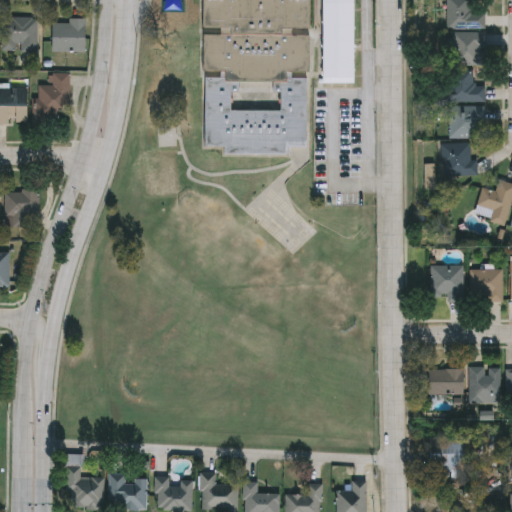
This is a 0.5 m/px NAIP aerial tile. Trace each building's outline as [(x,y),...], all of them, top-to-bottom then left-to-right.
[(354,0),(354,84),(325,84),(325,0),(312,0),(312,29),(294,29),(294,36),(311,36),(311,71),(293,71),(293,78),(309,78),(308,147),(288,146),(288,155),(226,154),(226,146),(205,146),(206,77),(223,77),(223,70),(204,70),(204,35),(223,35),(223,28),(205,28),(205,0),(354,0)] [(444,0),(468,0),(468,12),(482,12),(482,28),(444,28),(444,0)] [(3,17),(38,17),(37,52),(2,51),(3,17)] [(85,18),(85,51),(53,51),(53,22),(68,22),(68,18),(85,18)] [(482,32),(482,65),(448,65),(448,32),(482,32)] [(483,101),(449,101),(449,72),(471,72),(471,86),(483,86),(483,101)] [(38,81),(69,81),(69,107),(60,107),(60,118),(38,118),(38,81)] [(0,88),(28,88),(28,123),(0,123),(0,88)] [(446,106),(482,106),(482,137),(446,137),(446,106)] [(475,176),(438,176),(438,143),(468,143),(468,159),(475,159),(475,176)] [(472,216),(480,187),(494,191),(497,179),(511,183),(511,192),(504,224),(472,216)] [(10,227),(10,220),(5,220),(5,191),(37,191),(37,227),(10,227)] [(0,253),(8,253),(8,287),(0,287),(0,253)] [(445,302),(445,297),(429,297),(429,266),(462,266),(462,302),(445,302)] [(501,300),(468,300),(468,270),(501,270),(501,300)] [(499,368),(499,397),(469,397),(469,368),(499,368)] [(463,369),(463,395),(428,395),(428,369),(463,369)] [(429,436),(466,436),(466,471),(429,471),(429,436)] [(103,509),(68,508),(69,473),(104,474),(103,509)] [(215,473),(215,483),(237,483),(237,509),(200,509),(200,473),(215,473)] [(110,475),(147,476),(146,509),(109,508),(110,475)] [(169,480),(193,480),(193,509),(155,509),(155,476),(169,476),(169,480)] [(258,481),(258,491),(279,491),(279,511),(243,511),(243,481),(258,481)] [(306,493),(306,483),(321,483),(320,511),(285,511),(285,493),(306,493)] [(366,484),(366,511),(337,511),(337,490),(351,490),(351,484),(366,484)]
